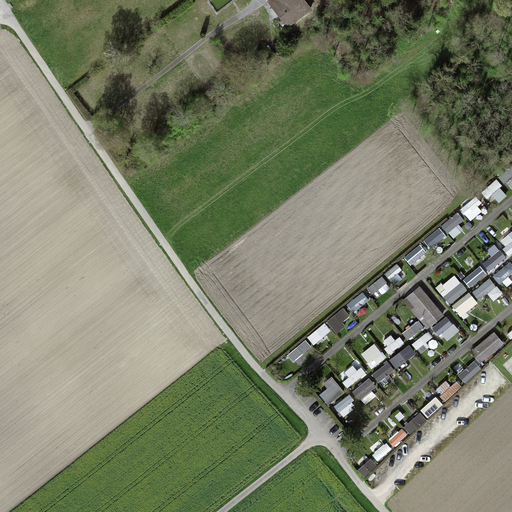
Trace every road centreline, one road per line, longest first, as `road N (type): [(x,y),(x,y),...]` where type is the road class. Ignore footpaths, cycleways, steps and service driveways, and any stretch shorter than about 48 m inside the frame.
road 1 (residential): [(384,511),(210,308),(0,1)]
road 2 (track): [(282,393),(511,200)]
road 3 (track): [(511,306),(337,455)]
road 4 (track): [(320,434),(222,511)]
